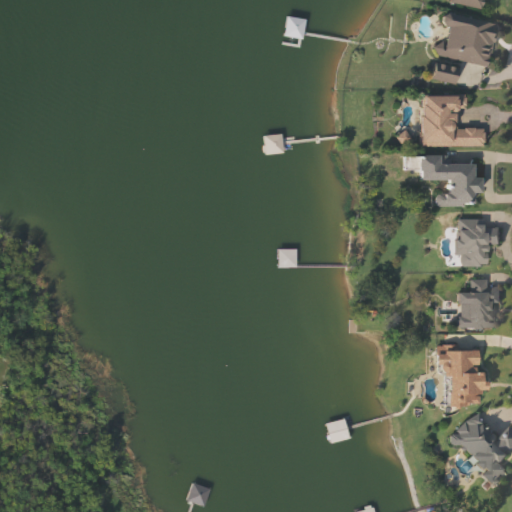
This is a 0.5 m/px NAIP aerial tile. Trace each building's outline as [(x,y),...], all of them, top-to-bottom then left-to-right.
[(449,2),(449,0),(483,0),(482,9),(449,2)] [(495,23),(487,65),(435,55),(443,13),(495,23)] [(456,69),(456,81),(434,81),(434,68),(456,69)] [(464,95),(464,109),(456,109),(456,128),(482,128),(482,147),(419,146),(420,95),(464,95)] [(419,181),(419,156),(443,156),(443,164),(474,164),(474,178),(481,178),(481,193),(474,193),(474,206),(435,206),(435,192),(445,192),(445,181),(419,181)] [(455,266),(456,219),(485,220),(484,230),(498,230),(498,246),(487,246),(487,267),(455,266)] [(294,249),(294,267),(275,267),(275,249),(294,249)] [(457,293),(468,293),(469,279),(498,280),(497,329),(456,328),(457,293)] [(449,376),(438,377),(437,352),(480,351),(481,407),(449,407),(449,376)] [(511,427),(511,450),(498,461),(507,473),(490,485),(461,444),(454,448),(446,437),(477,414),(495,439),(511,427)]
